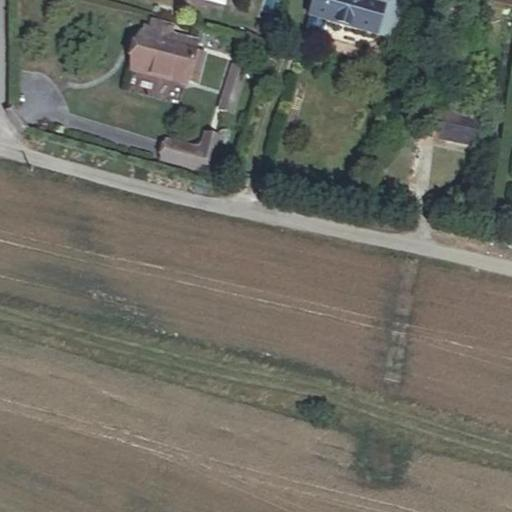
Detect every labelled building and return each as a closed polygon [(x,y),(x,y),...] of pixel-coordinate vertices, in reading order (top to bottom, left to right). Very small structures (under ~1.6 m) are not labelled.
[(404,0),(313,0),(308,20),(392,44),(404,0)] [(187,93),(189,87),(197,58),(198,53),(169,45),(171,37),(173,31),(152,25),(149,32),(144,30),(131,78),(187,93)] [(169,45),(198,53),(201,45),(171,37),(169,45)] [(189,87),(197,90),(206,60),(197,58),(189,87)] [(219,114),(233,118),(246,76),(232,71),(219,114)] [(427,108),(421,137),(434,140),(440,111),(427,108)] [(18,136),(26,131),(14,111),(6,116),(18,136)] [(440,111),(434,140),(469,148),(475,119),(440,111)] [(475,119),(469,148),(474,149),(480,120),(475,119)] [(163,164),(211,177),(220,143),(204,139),(200,152),(168,143),(163,164)]
